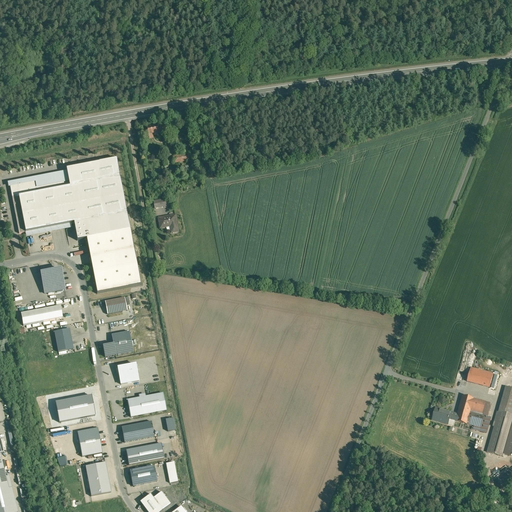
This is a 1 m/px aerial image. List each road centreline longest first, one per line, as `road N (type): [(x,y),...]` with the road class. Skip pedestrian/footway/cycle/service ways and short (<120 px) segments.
road 1 (secondary): [(0,138),(239,95),(510,61)]
road 2 (unclassified): [(331,511),(510,61)]
road 3 (unclassified): [(0,265),(50,255),(80,275),(120,485),(135,511)]
